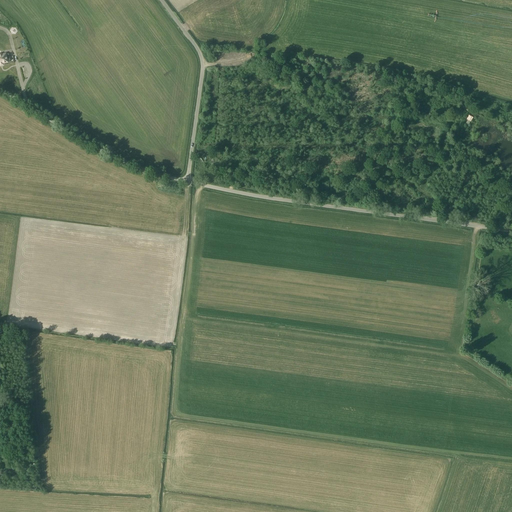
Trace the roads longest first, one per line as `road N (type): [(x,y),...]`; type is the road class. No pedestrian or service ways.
road 1 (unclassified): [(511,229),(188,182)]
road 2 (unclassified): [(188,182),(115,159),(0,90)]
road 3 (unclassified): [(188,182),(203,59),(161,0)]
